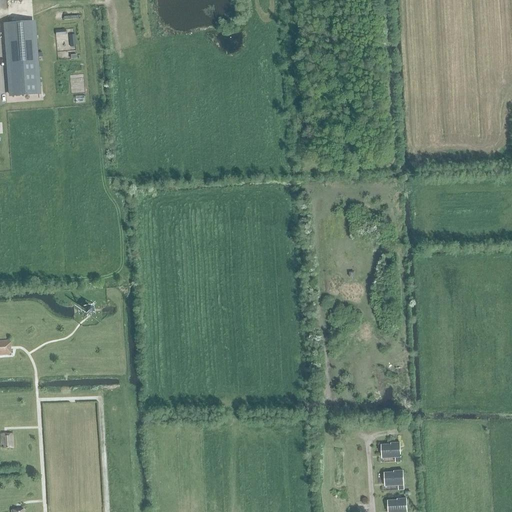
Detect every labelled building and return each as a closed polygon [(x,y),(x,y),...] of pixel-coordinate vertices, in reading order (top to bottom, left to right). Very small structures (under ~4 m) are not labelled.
[(7,58),(9,88),(38,86),(33,15),(8,17),(11,57),(7,58)] [(87,316),(91,316),(93,313),(93,309),(91,306),(86,306),(83,309),(84,313),(87,316)] [(0,355),(10,355),(10,341),(0,341),(0,355)] [(13,448),(13,434),(0,434),(0,445),(2,446),(2,449),(13,448)] [(386,459),(400,458),(400,444),(390,444),(390,446),(381,446),(381,456),(386,456),(386,459)] [(389,486),(403,486),(403,472),(393,472),(394,473),(384,474),(384,484),(389,484),(389,486)] [(392,511),(406,511),(406,500),(397,500),(397,501),(387,502),(388,511),(393,511),(392,511)]
